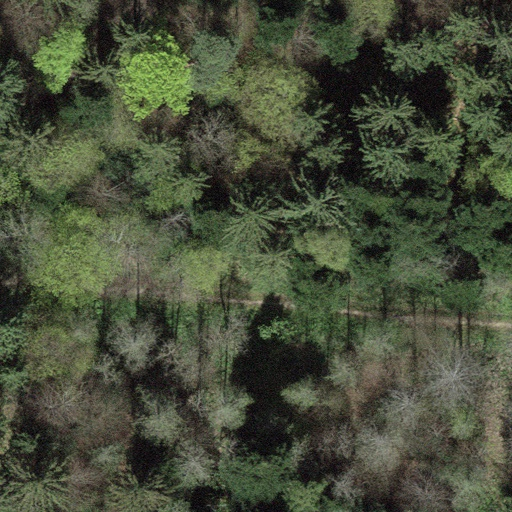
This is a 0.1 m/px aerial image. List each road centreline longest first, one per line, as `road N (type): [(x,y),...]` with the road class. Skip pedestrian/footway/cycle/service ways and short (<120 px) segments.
road 1 (track): [(0,274),(251,308),(511,327)]
road 2 (track): [(0,153),(168,0)]
